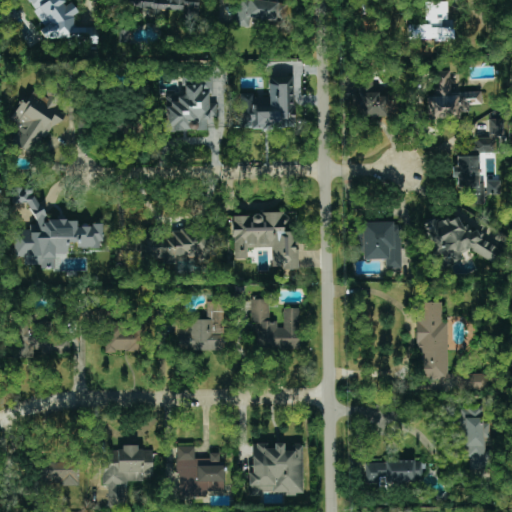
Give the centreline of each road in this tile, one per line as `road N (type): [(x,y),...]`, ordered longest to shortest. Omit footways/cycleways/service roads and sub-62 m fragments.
road 1 (tertiary): [(331,511),(322,0)]
road 2 (residential): [(330,403),(308,395),(105,398),(0,425)]
road 3 (residential): [(326,171),(83,172)]
